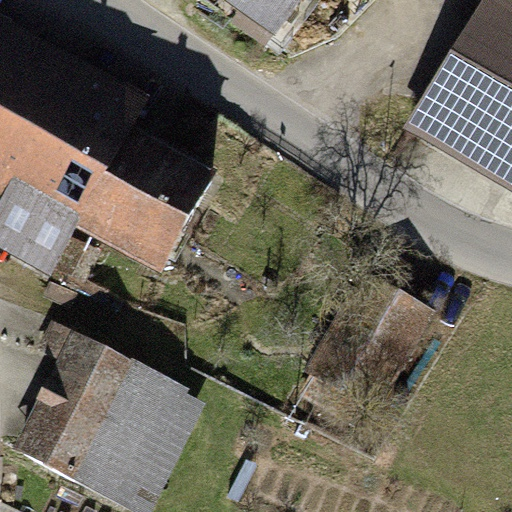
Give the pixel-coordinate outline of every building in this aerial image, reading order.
[(283,32),(307,0),(256,0),(243,17),(263,32),(271,22),(283,32)] [(511,0),(500,0),(435,106),(511,153),(511,0)] [(136,129),(0,53),(0,224),(3,226),(21,193),(165,272),(215,182),(132,136),(136,129)] [(427,318),(371,286),(308,393),(354,420),(366,400),(376,406),(427,318)] [(133,510),(191,397),(83,342),(24,455),(133,510)]
